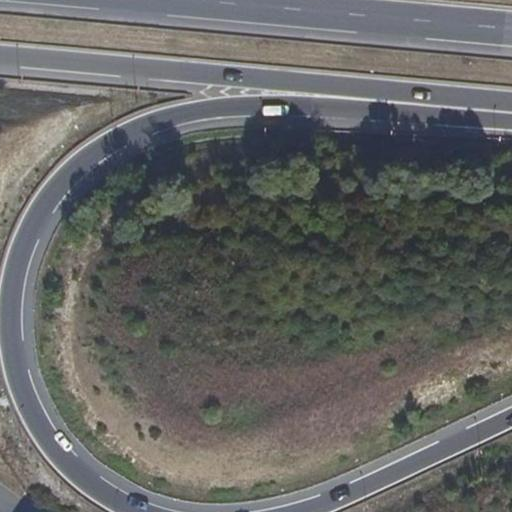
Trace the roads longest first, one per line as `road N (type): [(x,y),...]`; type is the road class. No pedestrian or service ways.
road 1 (trunk): [(141,511),(88,481),(56,449),(18,376),(10,332),(14,282),(61,186),(112,144),(187,115),(450,99)]
road 2 (trunk): [(0,58),(450,99)]
road 3 (trunk): [(191,0),(511,29)]
road 4 (trunk): [(511,424),(303,511)]
